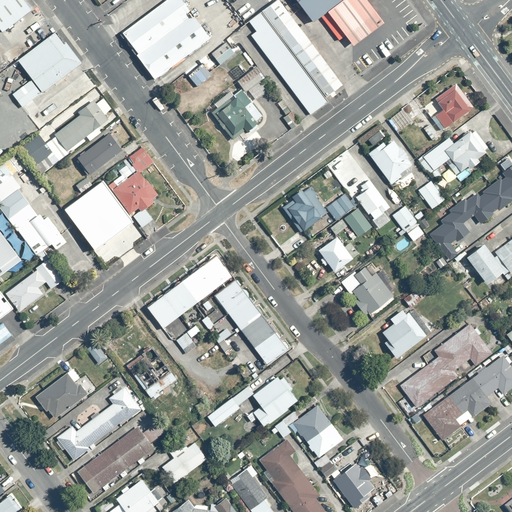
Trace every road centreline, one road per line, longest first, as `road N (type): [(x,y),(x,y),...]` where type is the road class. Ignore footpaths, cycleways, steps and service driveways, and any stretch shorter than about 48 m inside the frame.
road 1 (residential): [(220,213),(435,493)]
road 2 (residential): [(220,213),(463,30)]
road 3 (residential): [(0,380),(220,213)]
road 4 (residential): [(58,0),(220,213)]
